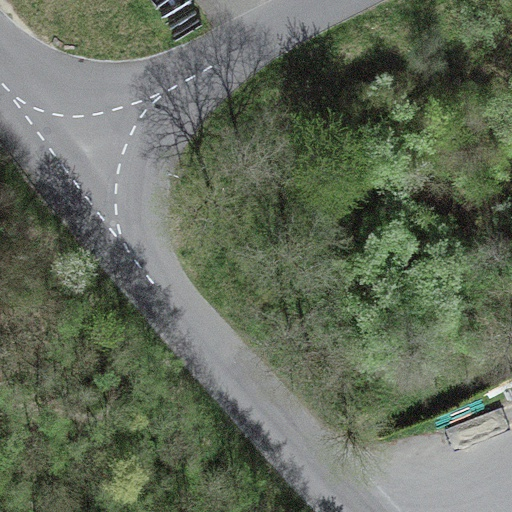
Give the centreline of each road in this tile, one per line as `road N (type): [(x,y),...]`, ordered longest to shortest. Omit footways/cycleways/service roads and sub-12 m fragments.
road 1 (residential): [(53,150),(229,381),(351,511)]
road 2 (residential): [(334,0),(53,150)]
